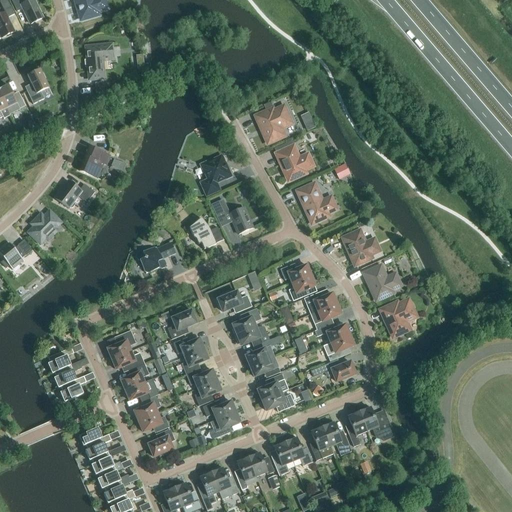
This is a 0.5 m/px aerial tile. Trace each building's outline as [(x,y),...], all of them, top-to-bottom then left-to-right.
[(0,15),(0,36),(1,39),(15,32),(8,18),(14,15),(7,0),(2,0),(0,1),(0,2),(5,13),(0,15)] [(23,9),(31,25),(43,19),(33,0),(30,0),(26,2),(24,0),(13,0),(12,1),(17,12),(23,9)] [(75,0),(81,21),(99,15),(98,12),(107,9),(104,0),(75,0)] [(113,60),(111,45),(86,48),(89,80),(104,79),(102,61),(113,60)] [(49,88),(45,81),(46,78),(43,73),(41,73),(40,70),(27,76),(31,84),(25,88),(33,105),(44,99),(41,92),(49,88)] [(2,88),(0,89),(0,95),(6,109),(12,106),(15,112),(25,107),(20,95),(14,98),(8,86),(3,88),(2,88)] [(6,109),(0,95),(0,118),(3,117),(4,119),(10,116),(6,109)] [(283,109),(276,112),(273,107),(266,110),(267,112),(256,117),(268,144),(285,137),(280,127),(290,123),(283,109)] [(308,131),(316,127),(309,112),(301,116),(308,131)] [(38,121),(40,127),(48,123),(54,120),(51,114),(38,121)] [(8,135),(0,138),(0,141),(2,145),(11,141),(8,135)] [(291,142),(276,149),(278,154),(276,155),(289,182),(305,174),(304,171),(313,167),(308,155),(299,159),(291,142)] [(107,165),(111,156),(88,147),(84,156),(86,156),(80,171),(78,170),(78,171),(101,180),(97,178),(103,164),(107,165)] [(229,170),(228,170),(227,170),(221,157),(209,163),(208,162),(207,161),(201,164),(200,167),(203,172),(204,173),(205,172),(208,180),(200,183),(206,197),(220,191),(216,183),(225,178),(226,179),(227,180),(233,177),(229,170)] [(115,159),(114,169),(126,171),(128,161),(115,159)] [(347,169),(345,164),(334,170),(337,174),(347,169)] [(68,181),(55,199),(68,209),(69,208),(70,209),(72,208),(75,205),(75,203),(74,202),(78,196),(83,200),(84,199),(88,202),(95,193),(84,185),(80,190),(68,181)] [(322,202),(314,185),(297,192),(312,224),(329,217),(327,214),(336,210),(331,198),(322,202)] [(228,212),(222,197),(215,200),(221,215),(228,212)] [(244,208),(229,215),(238,235),(253,229),(244,208)] [(34,227),(28,233),(40,245),(46,239),(48,241),(58,231),(56,229),(61,223),(49,211),(44,217),(41,214),(31,225),(34,227)] [(223,241),(217,228),(210,231),(208,228),(201,219),(189,229),(194,239),(196,240),(197,242),(198,245),(201,244),(204,250),(216,245),(216,244),(223,241)] [(365,244),(360,232),(343,239),(355,266),(372,259),(370,256),(379,252),(374,240),(365,244)] [(14,249),(9,243),(0,250),(0,254),(5,261),(1,263),(6,269),(9,266),(13,271),(24,261),(22,259),(32,251),(24,241),(14,249)] [(176,254),(171,243),(163,246),(168,257),(176,254)] [(141,252),(138,254),(136,257),(138,260),(140,261),(146,274),(159,268),(161,269),(164,268),(166,264),(164,261),(162,260),(156,248),(143,253),(141,252)] [(41,268),(48,276),(51,273),(44,265),(41,268)] [(311,276),(307,266),(295,271),(292,265),(280,270),(285,281),(290,279),(292,284),(311,276)] [(386,279),(381,267),(364,275),(376,302),(393,294),(391,291),(400,287),(395,275),(386,279)] [(258,281),(255,273),(247,276),(251,285),(258,281)] [(303,291),(315,287),(311,276),(292,284),(294,289),(289,291),(293,302),(305,297),(303,291)] [(240,299),(237,292),(231,295),(230,293),(223,296),(223,298),(218,300),(223,313),(235,308),(237,313),(252,308),(247,296),(240,299)] [(269,296),(271,303),(277,300),(274,294),(269,296)] [(310,315),(337,305),(332,294),(320,299),(318,294),(304,300),(310,315)] [(267,302),(264,296),(257,299),(260,305),(267,302)] [(397,303),(380,311),(393,338),(397,337),(399,337),(405,335),(406,333),(410,331),(405,321),(414,317),(408,302),(399,307),(397,303)] [(329,320),(341,315),(337,305),(310,315),(317,331),(315,332),(331,325),(329,320)] [(282,317),(286,325),(293,323),(287,307),(279,310),(282,317)] [(254,323),(261,320),(256,309),(242,315),(244,321),(233,326),(237,336),(256,328),(254,323)] [(184,329),(196,324),(191,311),(185,314),(184,312),(177,315),(178,317),(172,319),(175,326),(168,329),(172,340),(186,334),(184,329)] [(140,330),(147,327),(144,320),(136,323),(140,330)] [(349,336),(345,326),(333,331),(331,325),(315,332),(317,338),(326,334),(331,344),(349,336)] [(258,333),(256,328),(237,336),(241,346),(253,341),(255,347),(269,341),(267,342),(263,331),(258,333)] [(129,347),(136,344),(131,332),(116,338),(119,345),(107,350),(112,360),(131,352),(129,347)] [(276,346),(284,343),(282,336),(273,339),(276,346)] [(342,351),(354,346),(349,336),(331,344),(333,349),(325,352),(330,363),(344,357),(342,351)] [(203,350),(199,340),(189,344),(187,338),(173,344),(177,355),(183,353),(185,358),(203,350)] [(303,344),(301,338),(294,341),(296,346),(303,344)] [(264,350),(272,346),(269,341),(255,347),(257,352),(246,357),(250,367),(269,360),(264,350)] [(67,357),(73,354),(71,348),(48,358),(50,364),(48,365),(52,375),(55,373),(71,366),(67,357)] [(196,365),(208,360),(203,350),(185,358),(187,363),(182,365),(186,376),(198,371),(196,365)] [(133,357),(131,352),(112,360),(116,370),(128,365),(130,371),(145,365),(140,354),(133,357)] [(160,375),(166,372),(160,360),(154,362),(160,375)] [(271,365),(269,360),(250,367),(254,378),(266,373),(268,378),(280,373),(276,363),(271,365)] [(355,375),(350,363),(338,367),(336,361),(319,368),(322,374),(325,373),(326,376),(331,378),(334,377),(336,383),(355,375)] [(149,375),(145,365),(130,371),(133,376),(121,381),(125,391),(144,383),(142,379),(149,375)] [(77,380),(71,366),(55,373),(57,380),(55,381),(58,389),(61,388),(77,381),(77,380)] [(216,381),(212,371),(200,376),(198,371),(186,376),(190,386),(196,384),(198,389),(216,381)] [(277,384),(284,380),(282,375),(267,381),(270,386),(258,391),(262,401),(281,394),(277,384)] [(79,386),(86,383),(83,377),(77,380),(77,381),(61,388),(63,392),(60,393),(64,403),(83,395),(79,386)] [(209,397),(221,392),(216,381),(198,389),(200,394),(195,396),(199,407),(211,402),(209,397)] [(146,389),(144,383),(125,391),(129,402),(141,396),(144,402),(156,397),(151,387),(146,389)] [(173,390),(171,383),(165,386),(168,392),(173,390)] [(318,398),(323,392),(318,388),(313,394),(318,398)] [(311,401),(307,391),(301,393),(305,403),(311,401)] [(295,406),(290,395),(283,399),(281,394),(262,401),(266,412),(278,407),(280,412),(295,406)] [(160,408),(156,397),(144,402),(146,407),(134,412),(139,423),(157,415),(155,410),(160,408)] [(235,413),(231,402),(219,407),(217,402),(202,408),(207,418),(214,415),(216,420),(235,413)] [(391,428),(385,413),(374,418),(370,409),(371,409),(371,408),(359,413),(367,432),(373,430),(376,438),(385,441),(398,436),(394,426),(391,428)] [(227,428),(239,423),(235,413),(216,420),(218,425),(213,427),(218,438),(230,433),(227,428)] [(367,432),(359,413),(347,418),(347,419),(348,418),(351,427),(346,429),(354,448),(360,445),(357,436),(367,432)] [(159,419),(157,415),(139,423),(143,433),(155,428),(157,433),(169,428),(164,417),(159,419)] [(334,424),(334,423),(322,428),(330,447),(336,445),(341,457),(351,452),(344,434),(338,436),(333,424),(334,424)] [(330,447),(322,428),(310,433),(310,434),(311,433),(316,445),(310,447),(316,462),(322,459),(319,452),(330,447)] [(111,441),(108,435),(102,438),(98,429),(79,437),(83,447),(86,446),(87,450),(104,443),(104,444),(111,441)] [(173,450),(170,443),(175,441),(170,430),(158,435),(160,440),(148,445),(154,458),(159,455),(160,457),(168,454),(167,452),(173,450)] [(203,437),(197,439),(200,448),(207,445),(203,437)] [(312,463),(307,449),(301,451),(296,439),(297,439),(285,444),(293,463),(300,460),(303,467),(312,463)] [(110,458),(104,444),(104,443),(87,450),(85,452),(90,463),(92,462),(94,465),(110,458)] [(293,463),(285,444),(273,449),(274,449),(279,460),(273,463),(279,477),(289,473),(286,465),(293,463)] [(273,473),(267,459),(262,461),(259,455),(260,454),(248,459),(256,478),(266,473),(267,475),(273,473)] [(119,462),(113,465),(110,458),(94,465),(91,466),(95,476),(98,475),(100,479),(116,472),(122,469),(119,462)] [(256,478),(248,459),(236,464),(237,464),(240,472),(235,475),(242,491),(247,489),(246,486),(257,482),(258,483),(258,482),(256,478)] [(124,463),(126,468),(135,465),(133,460),(124,463)] [(371,472),(367,462),(360,465),(364,475),(371,472)] [(239,494),(233,479),(227,481),(222,470),(223,469),(211,474),(219,493),(226,490),(229,498),(239,494)] [(122,486),(131,483),(128,476),(119,479),(116,472),(100,479),(97,480),(101,490),(104,489),(106,493),(122,486)] [(219,493),(211,474),(199,479),(200,479),(205,491),(199,493),(207,511),(213,509),(211,505),(216,503),(213,495),(219,493)] [(280,488),(275,477),(270,479),(275,490),(280,488)] [(346,492),(342,482),(334,485),(336,488),(339,495),(346,492)] [(193,511),(202,509),(196,494),(190,497),(186,485),(187,485),(186,484),(174,489),(181,508),(188,506),(190,511),(193,511)] [(135,498),(133,493),(132,491),(125,494),(122,486),(106,493),(103,494),(108,505),(111,504),(112,508),(128,501),(135,498)] [(137,492),(139,497),(147,493),(145,488),(137,492)] [(336,488),(327,492),(330,498),(339,495),(336,488)] [(181,508),(174,489),(162,494),(162,495),(163,494),(168,506),(161,508),(162,511),(175,511),(181,508)] [(328,499),(325,492),(316,496),(319,503),(328,499)] [(133,511),(128,501),(112,508),(109,509),(110,511),(133,511)] [(143,506),(145,511),(154,508),(151,502),(143,506)] [(305,511),(310,510),(307,503),(300,506),(302,511),(305,511)]
